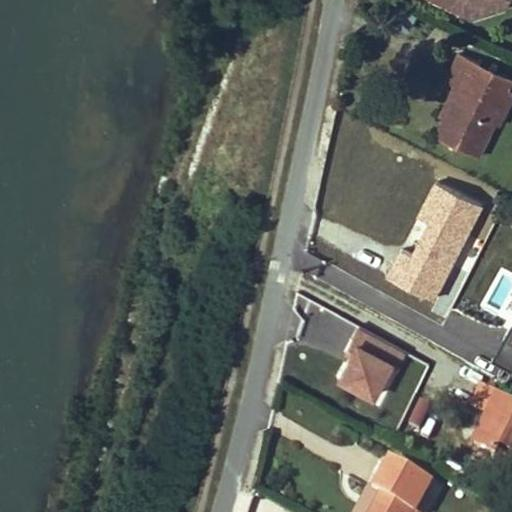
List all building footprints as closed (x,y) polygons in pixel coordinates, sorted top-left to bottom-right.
[(438,0),(439,0),(452,0),(455,7),(459,6),(459,9),(476,17),(483,0),(438,0)] [(506,6),(508,0),(483,0),(476,17),(506,6)] [(466,88),(475,71),(486,76),(490,67),(459,51),(446,80),(455,84),(460,86),(461,85),(466,88)] [(501,108),(492,104),(500,87),(501,85),(510,90),(511,90),(511,77),(490,67),(486,76),(475,71),(466,88),(461,85),(460,86),(446,117),(437,135),(478,156),(495,121),(501,108)] [(446,117),(460,86),(455,84),(441,114),(446,117)] [(501,108),(510,90),(501,85),(500,87),(492,104),(501,108)] [(500,123),(511,99),(511,90),(510,90),(501,108),(495,121),(500,123)] [(435,299),(481,198),(432,176),(386,276),(435,299)] [(511,319),(494,357),(511,365),(511,319)] [(329,373),(373,394),(398,343),(354,322),(329,373)] [(511,403),(494,395),(471,442),(494,453),(499,444),(511,450),(511,403)] [(411,511),(412,511),(429,482),(388,458),(371,489),(371,490),(382,496),(380,502),(377,501),(370,511),(411,511)] [(382,496),(371,490),(371,489),(369,487),(354,511),(370,511),(377,501),(380,502),(382,496)]
